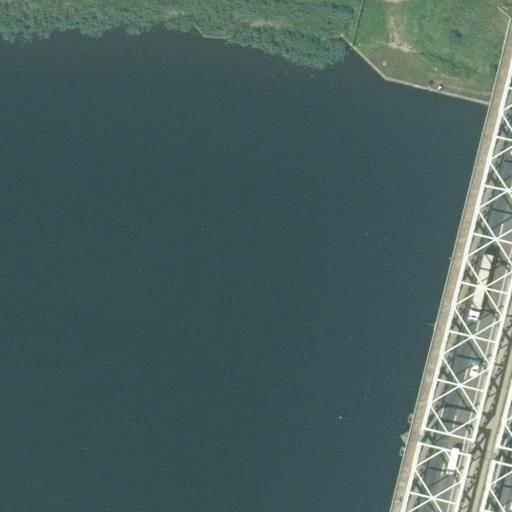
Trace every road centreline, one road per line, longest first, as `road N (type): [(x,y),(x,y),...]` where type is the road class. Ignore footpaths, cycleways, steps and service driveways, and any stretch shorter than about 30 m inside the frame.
road 1 (motorway): [(511,187),(432,511)]
road 2 (unclassified): [(466,511),(511,328)]
